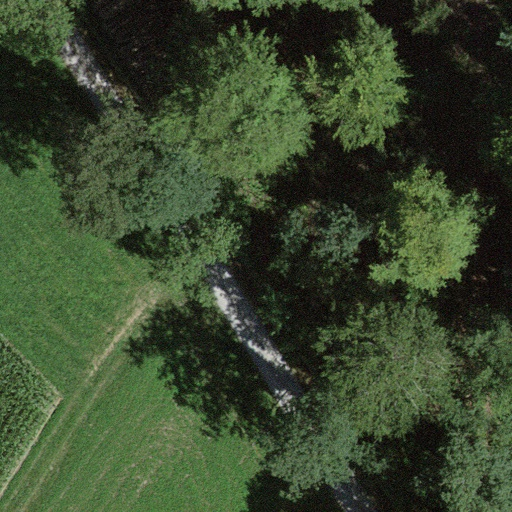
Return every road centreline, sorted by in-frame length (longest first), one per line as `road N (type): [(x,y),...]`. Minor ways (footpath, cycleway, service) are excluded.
road 1 (track): [(50,0),(204,263),(365,511)]
road 2 (track): [(204,263),(37,511)]
